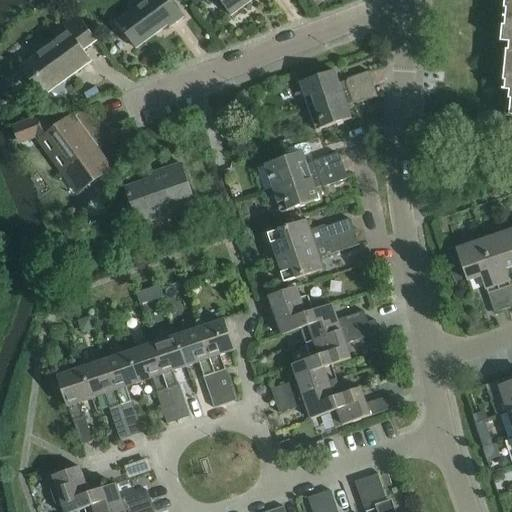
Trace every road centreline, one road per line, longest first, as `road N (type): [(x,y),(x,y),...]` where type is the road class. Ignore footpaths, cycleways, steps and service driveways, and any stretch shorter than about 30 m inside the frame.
road 1 (residential): [(406,6),(133,104)]
road 2 (residential): [(410,259),(381,252),(361,156),(368,142),(398,136)]
road 3 (residential): [(279,491),(445,439)]
road 4 (residential): [(250,417),(173,443),(167,462),(184,511)]
road 5 (residential): [(398,136),(406,6)]
road 6 (residential): [(410,259),(398,136)]
